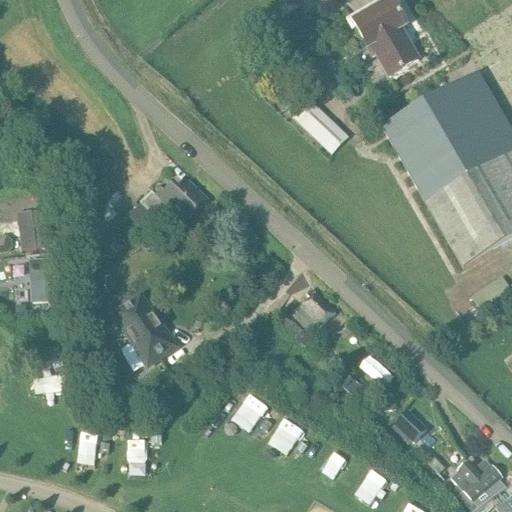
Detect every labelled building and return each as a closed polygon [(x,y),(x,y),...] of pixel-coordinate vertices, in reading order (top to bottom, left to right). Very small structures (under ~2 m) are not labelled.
[(376,56),(389,79),(419,62),(402,31),(408,27),(394,1),(354,24),(373,58),(376,56)] [(382,132),(463,273),(511,244),(511,142),(475,79),(382,132)] [(349,140),(302,94),(285,112),(332,158),(349,140)] [(141,205),(163,226),(175,214),(187,225),(208,203),(189,184),(182,192),(171,183),(156,198),(152,194),(141,205)] [(22,251),(47,250),(46,212),(21,213),(22,251)] [(113,259),(122,250),(115,244),(106,253),(113,259)] [(29,260),(28,303),(53,304),(54,260),(29,260)] [(511,294),(501,278),(472,298),(486,320),(511,302),(511,294)] [(294,318),(306,332),(316,323),(321,329),(336,315),(312,291),(306,296),(311,301),(294,318)] [(142,302),(116,320),(150,368),(176,350),(142,302)] [(278,326),(306,351),(313,343),(285,318),(278,326)] [(250,395),(230,426),(253,440),(272,409),(250,395)] [(415,445),(427,432),(408,414),(397,428),(415,445)] [(270,444),(286,455),(298,438),(282,427),(270,444)] [(329,453),(323,469),(342,477),(348,461),(329,453)] [(458,489),(453,494),(469,511),(477,511),(506,490),(498,481),(501,478),(494,470),(493,471),(485,462),(471,474),(466,468),(451,482),(458,489)] [(366,499),(382,511),(393,496),(378,484),(366,499)]
